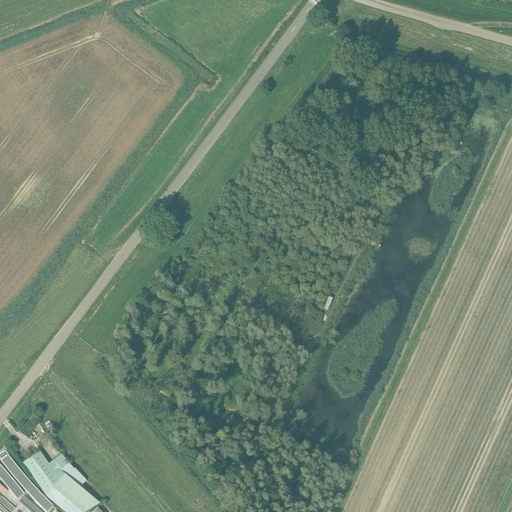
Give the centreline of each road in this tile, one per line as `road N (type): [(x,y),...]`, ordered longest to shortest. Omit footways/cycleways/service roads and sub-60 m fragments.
road 1 (unclassified): [(0,419),(315,0)]
road 2 (unclassified): [(511,38),(369,0)]
